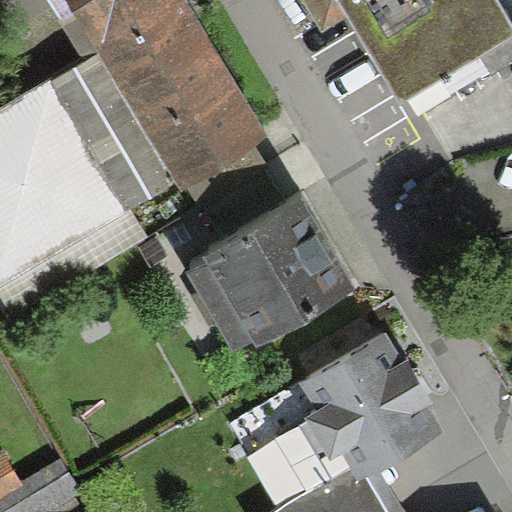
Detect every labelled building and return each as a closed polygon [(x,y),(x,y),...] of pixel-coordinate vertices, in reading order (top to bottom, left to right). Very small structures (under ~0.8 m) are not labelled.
[(180,0),(70,0),(165,163),(247,116),(180,0)] [(492,0),(318,0),(368,84),(497,9),(492,0)] [(0,267),(137,182),(56,51),(0,85),(0,267)] [(296,175),(178,238),(224,325),(343,262),(296,175)] [(421,413),(363,316),(267,374),(323,467),(247,511),(499,511),(485,487),(442,511),(390,511),(355,453),(421,413)] [(0,438),(0,475),(16,466),(0,438)]
